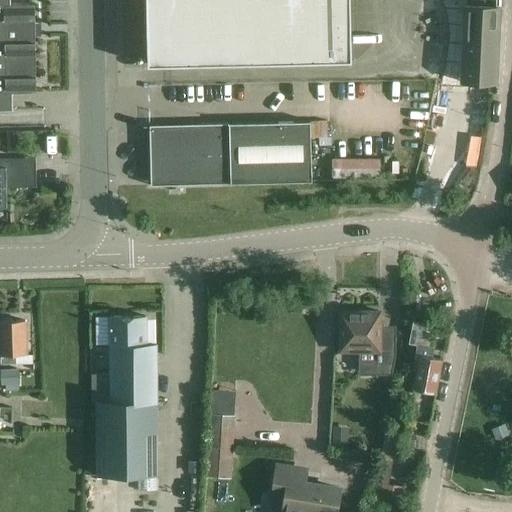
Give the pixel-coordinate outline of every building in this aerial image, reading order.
[(0,0),(0,109),(12,109),(12,92),(6,92),(4,13),(11,13),(17,12),(17,5),(10,5),(4,5),(4,4),(11,3),(10,0),(0,0)] [(146,0),(148,65),(351,61),(349,0),(146,0)] [(6,92),(12,92),(36,91),(34,3),(11,3),(4,4),(4,5),(10,5),(17,5),(17,12),(11,13),(4,13),(6,92)] [(463,44),(461,82),(478,83),(494,84),(496,84),(497,61),(500,8),(498,8),(465,6),(465,7),(463,44)] [(151,185),(311,181),(310,138),(327,137),(327,121),(149,125),(151,185)] [(6,159),(0,159),(0,167),(6,167),(6,187),(36,187),(36,159),(6,159)] [(344,333),(339,334),(339,351),(359,351),(374,351),(372,375),(392,375),(396,344),(381,343),(381,338),(378,338),(378,327),(378,312),(343,312),(344,333)] [(110,374),(92,374),(92,403),(92,404),(94,404),(94,401),(110,401),(157,400),(156,344),(146,344),(146,316),(109,316),(110,344),(110,374)] [(16,364),(16,362),(33,362),(33,353),(26,353),(25,320),(13,321),(11,318),(6,318),(3,321),(0,320),(0,355),(0,356),(1,364),(16,364)] [(413,389),(435,393),(442,360),(432,358),(434,348),(428,347),(433,325),(413,321),(408,343),(417,345),(415,354),(411,369),(416,370),(413,389)] [(5,390),(19,390),(19,369),(0,369),(1,385),(5,385),(5,390)] [(110,401),(94,401),(94,404),(97,404),(97,476),(157,476),(157,402),(157,400),(110,401)] [(231,478),(235,415),(211,413),(205,476),(231,478)] [(333,430),(331,446),(348,448),(349,432),(333,430)] [(199,462),(188,462),(188,474),(199,474),(199,462)] [(325,511),(327,507),(337,509),(340,489),(314,484),(313,489),(303,487),(305,470),(276,465),(271,500),(283,502),(281,511),(325,511)] [(376,481),(370,511),(395,511),(396,508),(401,509),(406,487),(376,481)]
